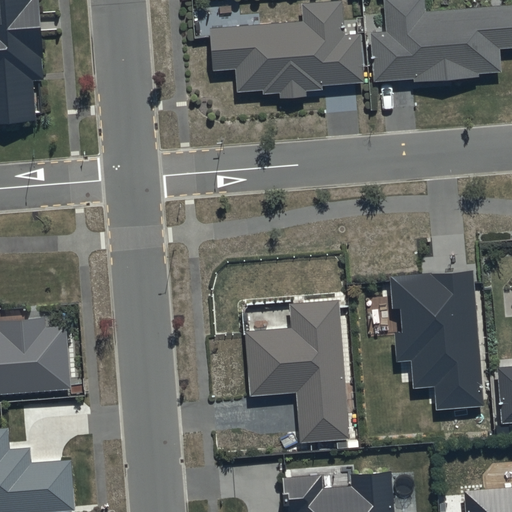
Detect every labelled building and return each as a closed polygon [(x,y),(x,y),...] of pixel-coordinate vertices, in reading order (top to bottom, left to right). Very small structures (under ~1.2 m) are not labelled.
[(39,0),(0,0),(0,130),(39,127),(36,88),(47,87),(39,0)] [(426,0),(385,0),(388,34),(373,35),(377,83),(417,80),(418,84),(481,79),(481,76),(505,75),(503,51),(511,50),(511,7),(428,14),(426,0)] [(306,22),(212,29),(215,72),(237,70),(239,94),(266,92),(266,95),(282,94),(283,100),(308,99),(308,91),(324,90),(323,86),(365,82),(362,36),(347,37),(344,2),(305,5),(306,22)] [(471,265),(388,270),(390,303),(398,302),(400,327),(392,327),(394,356),(406,355),(407,364),(411,364),(412,381),(434,380),(436,402),(480,399),(471,265)] [(338,293),(287,297),(289,322),(245,325),(249,389),(296,386),(299,436),(348,432),(338,293)] [(0,387),(70,382),(65,319),(45,320),(44,311),(0,314),(0,387)] [(511,360),(497,362),(501,415),(511,414),(511,360)] [(7,421),(0,421),(0,509),(74,504),(70,454),(29,457),(28,442),(9,443),(7,421)] [(321,468),(281,471),(283,511),(421,511),(408,511),(393,511),(390,465),(348,468),(349,480),(322,482),(321,468)] [(511,511),(511,482),(463,486),(464,511),(511,511)]
